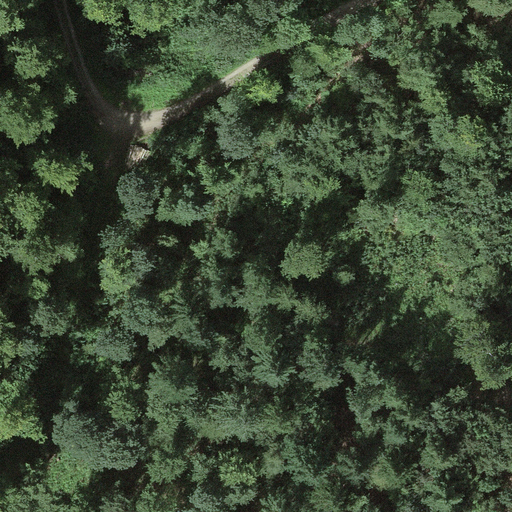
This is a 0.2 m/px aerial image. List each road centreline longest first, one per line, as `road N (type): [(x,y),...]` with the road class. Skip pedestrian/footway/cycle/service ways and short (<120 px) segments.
road 1 (track): [(458,216),(303,332),(200,483),(167,511)]
road 2 (track): [(135,118),(113,281),(60,457),(23,511)]
road 3 (track): [(372,0),(209,99),(135,118),(93,86),(59,0)]
